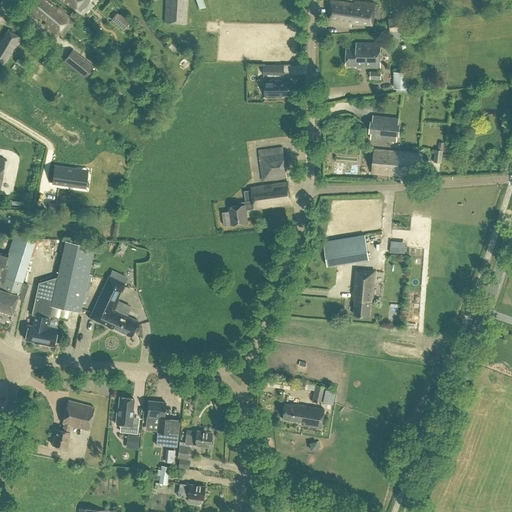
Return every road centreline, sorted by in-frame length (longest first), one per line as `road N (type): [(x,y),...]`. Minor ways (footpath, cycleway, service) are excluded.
road 1 (primary): [(410,511),(511,227)]
road 2 (unclassified): [(239,374),(17,356)]
road 3 (residential): [(306,193),(511,179)]
road 4 (residential): [(306,193),(310,0)]
road 5 (residential): [(239,374),(306,193)]
road 6 (tertiary): [(0,485),(17,356)]
